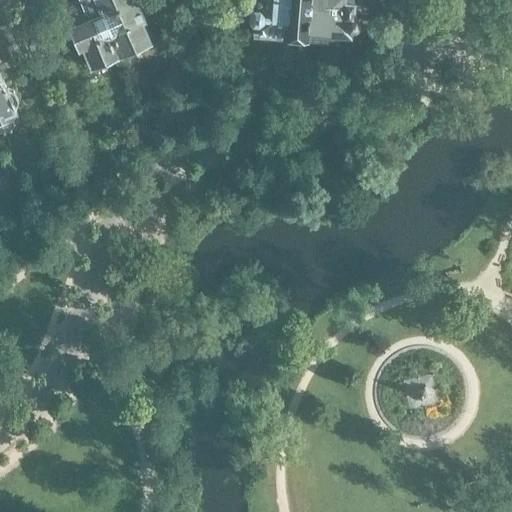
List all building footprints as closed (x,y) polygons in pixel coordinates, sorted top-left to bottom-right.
[(119,44),(100,0),(65,0),(63,1),(70,17),(67,18),(76,39),(79,38),(87,58),(119,44)] [(142,10),(156,4),(158,0),(100,0),(119,44),(123,52),(149,41),(146,33),(147,32),(139,12),(142,11),(142,10)] [(281,27),(283,0),(253,0),(254,1),(252,1),(251,1),(250,1),(248,3),(247,4),(247,5),(246,6),(246,7),(246,9),(247,10),(247,11),(248,12),(249,13),(250,14),(251,14),(253,15),(252,25),(281,27)] [(305,27),(307,0),(283,0),(281,27),(305,29),(305,27)] [(351,9),(351,0),(307,0),(305,27),(305,29),(305,33),(326,35),(327,29),(349,31),(350,22),(351,22),(352,22),(353,21),(354,20),(355,20),(356,19),(356,17),(357,16),(357,15),(356,14),(356,13),(355,12),(354,11),(353,10),(352,10),(351,9)] [(27,47),(14,18),(0,24),(0,28),(11,54),(27,47)] [(5,84),(0,72),(0,114),(16,108),(14,105),(17,97),(13,88),(5,84)]
